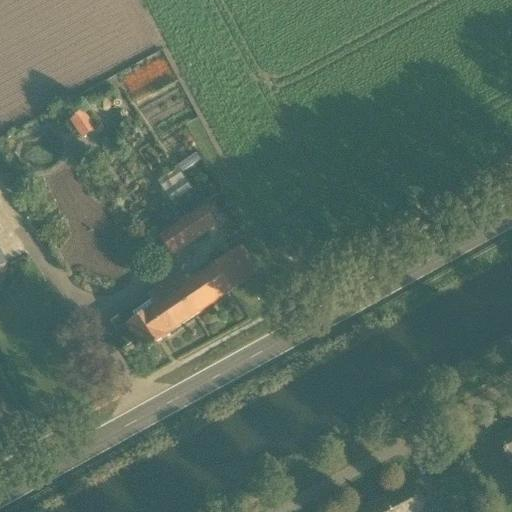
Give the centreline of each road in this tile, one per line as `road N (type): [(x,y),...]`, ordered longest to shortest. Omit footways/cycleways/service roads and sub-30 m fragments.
road 1 (primary): [(0,497),(511,211)]
road 2 (unclassified): [(278,511),(511,382)]
